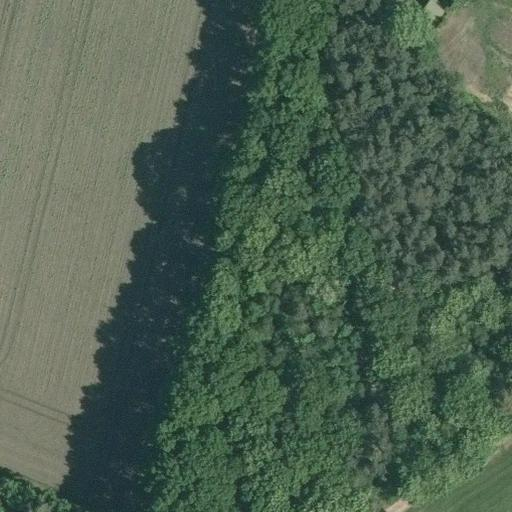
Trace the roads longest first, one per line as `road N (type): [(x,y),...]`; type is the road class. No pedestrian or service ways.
road 1 (track): [(184,511),(305,0)]
road 2 (track): [(511,421),(391,511)]
